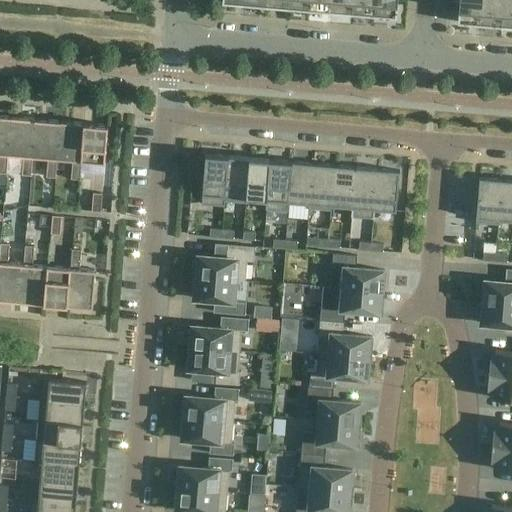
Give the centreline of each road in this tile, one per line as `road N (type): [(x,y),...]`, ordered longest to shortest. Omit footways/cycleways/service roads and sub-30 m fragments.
road 1 (residential): [(164,114),(130,511)]
road 2 (residential): [(164,114),(441,142)]
road 3 (unclassified): [(419,58),(170,37)]
road 4 (residential): [(378,511),(399,335),(410,312),(428,303)]
road 5 (residential): [(463,511),(459,350),(451,318),(428,303)]
road 6 (residential): [(428,303),(441,142)]
